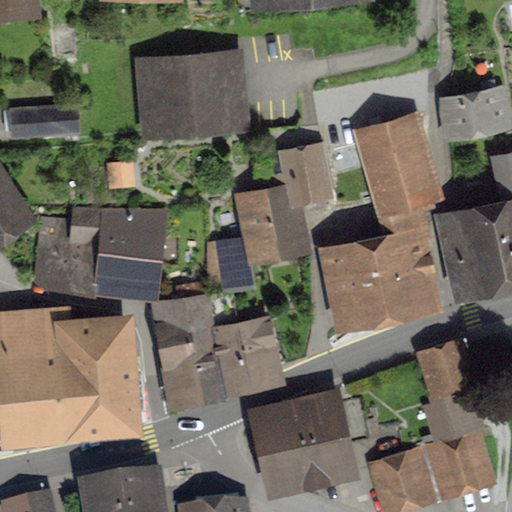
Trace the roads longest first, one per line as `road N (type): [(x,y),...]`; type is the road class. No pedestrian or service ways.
road 1 (primary): [(511,302),(202,419)]
road 2 (residential): [(0,273),(27,290),(139,307),(162,435)]
road 3 (primary): [(162,435),(0,474)]
road 4 (residential): [(324,511),(234,470),(202,419)]
